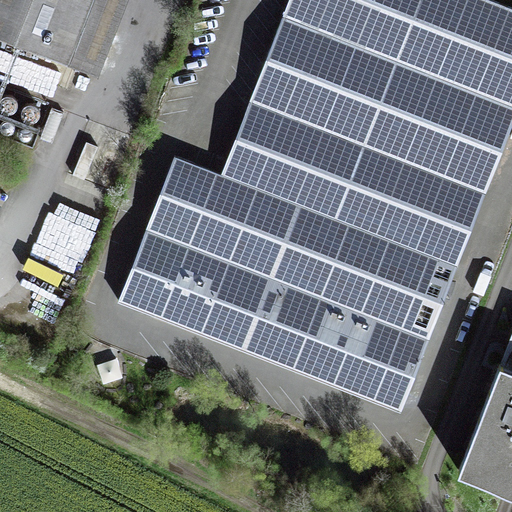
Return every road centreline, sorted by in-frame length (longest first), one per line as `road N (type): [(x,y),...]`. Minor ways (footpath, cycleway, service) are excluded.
road 1 (unknown): [(241,0),(136,240),(132,283),(173,320),(302,381),(378,401),(416,381),(511,163)]
road 2 (unknown): [(124,0),(29,258),(0,268)]
road 3 (unknown): [(511,279),(435,474),(442,511)]
